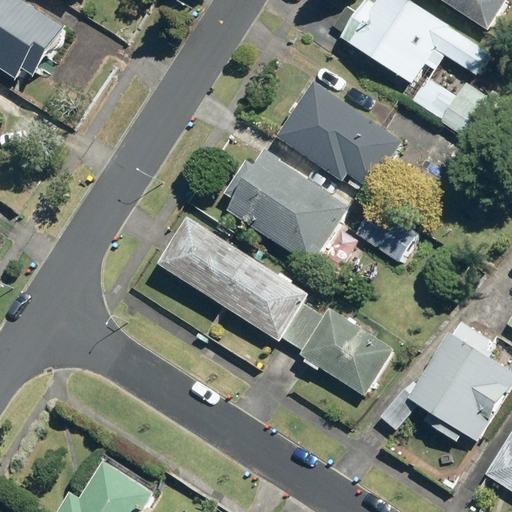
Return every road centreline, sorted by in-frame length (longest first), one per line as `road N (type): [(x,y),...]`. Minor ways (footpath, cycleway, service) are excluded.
road 1 (residential): [(354,511),(36,308)]
road 2 (residential): [(238,0),(36,308)]
